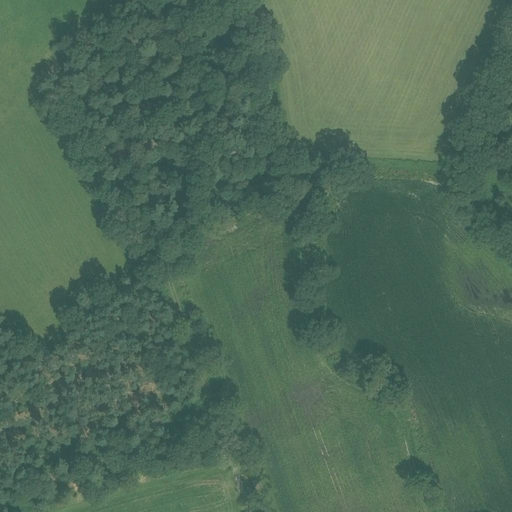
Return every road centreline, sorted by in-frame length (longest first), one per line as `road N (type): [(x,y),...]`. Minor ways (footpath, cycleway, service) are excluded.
road 1 (track): [(235,468),(156,243),(257,48),(244,0)]
road 2 (track): [(201,154),(83,96),(46,52)]
